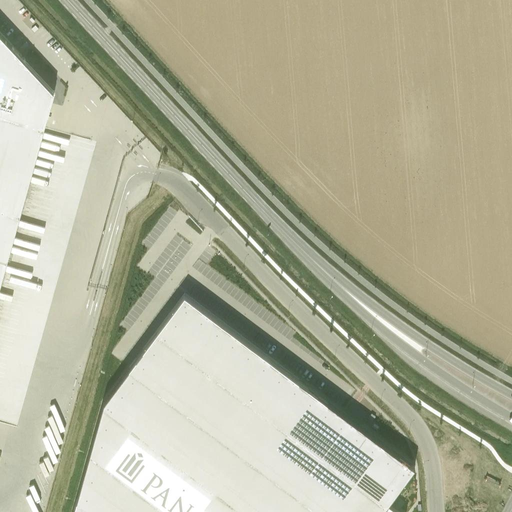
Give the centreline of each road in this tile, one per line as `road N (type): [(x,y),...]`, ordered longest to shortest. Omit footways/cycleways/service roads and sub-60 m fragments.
road 1 (unclassified): [(138,167),(179,185),(402,407),(428,449),(434,511)]
road 2 (secondary): [(399,334),(276,223),(68,0)]
road 3 (unclassified): [(138,167),(115,202),(31,511)]
road 4 (unclassified): [(0,0),(138,148),(138,167)]
road 5 (secondary): [(399,334),(448,380),(511,418)]
road 6 (secondary): [(511,395),(399,334)]
